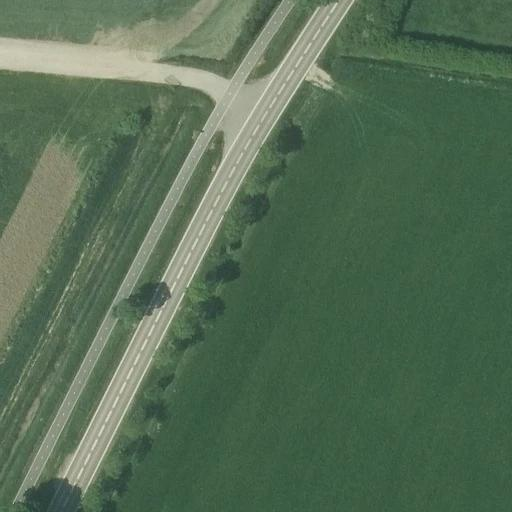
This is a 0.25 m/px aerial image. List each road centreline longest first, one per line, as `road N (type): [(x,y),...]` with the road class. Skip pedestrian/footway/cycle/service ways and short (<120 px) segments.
road 1 (secondary): [(60,511),(233,163),(339,0)]
road 2 (track): [(0,70),(230,95)]
